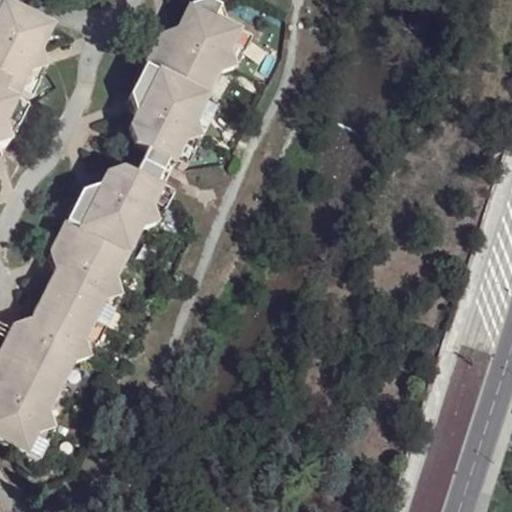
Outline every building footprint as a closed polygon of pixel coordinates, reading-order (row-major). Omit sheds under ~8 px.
[(218,14),(203,6),(186,12),(172,41),(152,48),(125,102),(130,120),(122,136),(127,156),(140,162),(166,174),(178,180),(190,153),(188,130),(212,81),(234,73),(247,46),(220,31),(218,14)] [(50,39),(0,11),(0,98),(17,107),(29,110),(42,87),(37,66),(50,39)] [(17,107),(0,98),(0,114),(11,120),(17,107)] [(0,114),(0,156),(8,154),(21,127),(11,120),(0,114)] [(166,174),(140,162),(131,184),(154,197),(166,174)] [(131,184),(114,177),(97,183),(88,200),(71,204),(58,232),(119,262),(130,236),(154,231),(166,204),(154,197),(131,184)] [(119,262),(58,232),(45,256),(48,279),(35,304),(99,336),(112,313),(105,290),(119,262)] [(99,336),(35,304),(21,333),(1,338),(0,340),(0,370),(48,397),(62,371),(86,365),(99,336)] [(48,397),(0,370),(0,457),(29,472),(43,445),(36,422),(48,397)]
